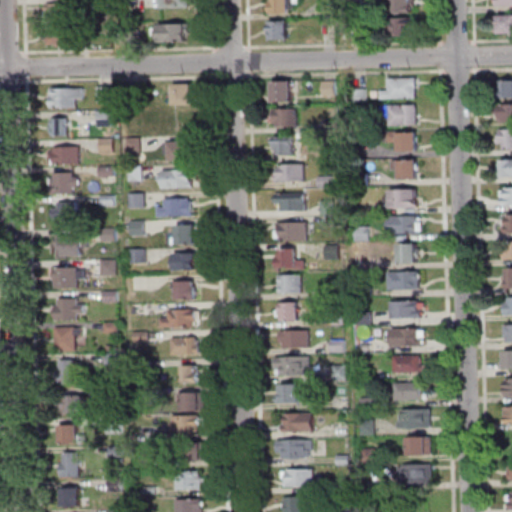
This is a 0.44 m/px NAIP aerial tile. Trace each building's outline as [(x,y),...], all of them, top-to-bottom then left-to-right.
[(111,0),(112,8),(96,9),(96,0),(111,0)] [(125,8),(124,0),(138,0),(139,7),(125,8)] [(191,4),(191,8),(160,9),(160,0),(197,0),(197,4),(191,4)] [(300,0),(300,5),(292,5),(292,14),(271,14),(271,3),(273,3),(273,0),(300,0)] [(394,0),(412,0),(412,5),(414,5),(414,13),(395,14),(394,0)] [(47,5),(76,4),(76,23),(50,24),(50,13),(47,13),(47,5)] [(511,33),(501,34),(501,18),(511,17),(511,33)] [(415,19),(415,37),(397,37),(397,20),(415,19)] [(290,40),(272,40),(272,23),(289,22),(290,40)] [(160,26),(187,25),(188,43),(161,44),(160,26)] [(48,41),(44,41),(44,33),(47,33),(47,27),(89,26),(89,45),(48,46),(48,41)] [(126,31),(140,31),(140,44),(126,45),(126,31)] [(382,100),(382,91),(390,91),(390,79),(418,79),(418,100),(382,100)] [(273,82),(293,82),(293,103),(274,103),(273,82)] [(324,83),(337,82),(338,97),(325,98),(324,83)] [(511,98),(502,98),(502,83),(511,82),(511,98)] [(128,97),(127,85),(141,85),(141,97),(128,97)] [(174,86),(193,85),(193,105),(175,106),(174,86)] [(98,103),(98,89),(114,88),(114,103),(98,103)] [(51,90),(84,89),(85,99),(77,99),(77,108),(52,109),(51,90)] [(353,90),(367,90),(368,104),(353,105),(353,90)] [(418,106),(419,126),(381,127),(381,107),(418,106)] [(511,122),(502,123),(502,119),(500,119),(499,106),(511,106),(511,122)] [(299,127),(278,127),(278,125),(275,125),(275,110),(299,110),(299,127)] [(113,112),(114,127),(99,127),(99,112),(113,112)] [(67,120),(68,136),(53,137),(53,121),(67,120)] [(325,122),(339,122),(339,132),(325,132),(325,122)] [(511,150),(504,150),(504,141),(501,141),(501,131),(511,131),(511,150)] [(388,133),(419,132),(420,153),(400,153),(400,143),(388,143),(388,133)] [(276,137),(295,137),(295,156),(278,156),(278,149),(276,149),(276,137)] [(101,153),(101,140),(115,139),(115,153),(101,153)] [(129,140),(141,139),(142,152),(129,153),(129,140)] [(166,155),(166,143),(191,143),(191,161),(172,162),(172,154),(166,155)] [(56,166),(55,160),(53,160),(53,154),(55,154),(55,149),(81,148),(81,165),(56,166)] [(401,162),(419,161),(420,181),(401,181),(401,162)] [(511,178),(502,178),(502,162),(511,161),(511,178)] [(306,166),(307,182),(277,182),(277,175),(279,175),(279,166),(306,166)] [(115,177),(101,178),(100,168),(114,167),(115,177)] [(144,182),(128,182),(128,168),(143,167),(144,182)] [(192,172),(193,189),(164,190),(164,172),(192,172)] [(75,173),(75,178),(80,178),(80,188),(75,188),(75,194),(54,195),(53,180),(55,180),(55,174),(75,173)] [(355,175),(369,175),(369,187),(355,187),(355,175)] [(319,178),(334,178),(334,188),(320,188),(319,178)] [(511,189),(511,205),(503,206),(503,204),(501,204),(501,192),(507,192),(507,189),(511,189)] [(418,191),(419,210),(392,210),(392,191),(418,191)] [(131,195),(146,194),(147,208),(131,209),(131,195)] [(277,195),(308,194),(308,212),(282,213),(282,205),(277,206),(277,195)] [(103,206),(103,197),(116,196),(116,206),(103,206)] [(160,209),(167,209),(167,200),(190,200),(190,202),(194,202),(194,217),(160,218),(160,209)] [(322,216),(322,202),(336,201),(336,216),(322,216)] [(59,202),(78,202),(78,227),(60,228),(60,219),(53,219),(53,210),(60,210),(59,202)] [(390,217),(420,217),(420,235),(390,235),(390,217)] [(327,219),(342,218),(342,228),(328,228),(327,219)] [(133,222),(146,222),(146,236),(133,237),(133,222)] [(310,242),(282,243),(282,232),(278,232),(278,224),(309,223),(310,242)] [(197,226),(197,245),(179,245),(178,227),(197,226)] [(371,228),(371,243),(357,243),(356,228),(371,228)] [(117,229),(117,242),(105,242),(104,230),(117,229)] [(58,236),(83,236),(84,257),(58,257),(58,236)] [(400,246),(419,245),(419,264),(401,265),(400,246)] [(326,247),(341,247),(341,260),(326,261),(326,247)] [(132,264),(132,250),(147,250),(147,264),(132,264)] [(307,271),(297,271),(297,270),(280,270),(279,254),(282,254),(281,250),(298,250),(299,261),(307,261),(307,271)] [(177,255),(197,254),(197,270),(177,271),(177,255)] [(103,277),(102,261),(118,260),(118,277),(103,277)] [(56,269),(79,269),(79,272),(86,272),(87,280),(79,280),(79,289),(56,290),(56,269)] [(421,273),(422,291),(391,292),(390,273),(421,273)] [(304,294),(280,295),(280,277),(304,276),(304,294)] [(198,288),(198,301),(179,301),(178,283),(195,283),(195,288),(198,288)] [(330,289),(345,289),(345,299),(330,299),(330,289)] [(374,289),(374,298),(357,299),(357,289),(374,289)] [(119,303),(105,303),(104,293),(118,292),(119,303)] [(79,300),(79,306),(86,306),(86,314),(79,314),(79,321),(58,322),(57,307),(60,307),(59,300),(79,300)] [(392,303),(420,302),(420,319),(392,320),(392,303)] [(281,311),(283,311),(283,304),(300,304),(300,322),(283,323),(283,318),(281,318),(281,311)] [(198,322),(195,322),(195,328),(162,329),(162,320),(171,320),(170,311),(198,311),(198,322)] [(374,313),(374,326),(360,326),(359,314),(374,313)] [(333,316),(347,316),(347,326),(334,326),(333,316)] [(120,333),(105,334),(105,324),(120,323),(120,333)] [(57,329),(77,328),(78,352),(58,352),(57,329)] [(393,330),(421,330),(421,342),(424,341),(424,347),(393,348),(393,330)] [(312,349),(282,349),(281,333),(311,332),(312,349)] [(150,342),(135,343),(135,333),(150,333),(150,342)] [(200,346),(201,355),(174,356),(173,340),(198,339),(198,346),(200,346)] [(332,341),(346,341),(346,355),(332,355),(332,341)] [(511,370),(506,371),(506,370),(502,370),(502,364),(506,364),(505,354),(511,353),(511,370)] [(120,365),(106,365),(106,355),(119,355),(120,365)] [(395,357),(423,357),(423,366),(425,366),(425,374),(395,374),(395,357)] [(276,359),(312,358),(312,370),(309,370),(309,377),(277,378),(276,359)] [(60,362),(77,361),(77,385),(59,386),(59,373),(60,372),(60,362)] [(335,367),(348,366),(348,382),(335,382),(335,367)] [(184,384),(183,367),(197,367),(198,384),(184,384)] [(376,371),(377,381),(361,382),(361,371),(376,371)] [(396,402),(396,384),(423,384),(423,401),(396,402)] [(152,395),(137,395),(136,386),(151,385),(152,395)] [(107,401),(106,387),(121,386),(122,401),(107,401)] [(277,404),(277,397),(283,396),(283,386),(301,386),(301,403),(277,404)] [(206,411),(183,412),(182,395),(206,395),(206,411)] [(87,414),(60,415),(59,398),(87,397),(87,414)] [(361,399),(377,399),(377,410),(361,410),(361,399)] [(402,411),(433,410),(433,430),(401,430),(400,423),(402,423),(402,411)] [(316,433),(284,434),(284,427),(286,427),(286,415),(315,414),(316,433)] [(201,434),(178,435),(178,432),(172,432),(172,424),(175,424),(175,417),(201,417),(201,434)] [(123,434),(108,434),(108,419),(122,418),(123,434)] [(361,422),(375,421),(376,436),(362,437),(361,422)] [(87,436),(87,444),(62,445),(61,428),(79,427),(79,436),(87,436)] [(409,439),(433,439),(433,457),(410,458),(409,439)] [(278,442),(310,441),(310,451),(312,451),(312,459),(284,459),(284,455),(279,455),(278,442)] [(209,461),(183,462),(183,445),(209,444),(209,461)] [(124,459),(110,459),(110,448),(124,447),(124,459)] [(362,450),(377,450),(377,465),(363,465),(362,450)] [(154,468),(139,468),(139,452),(153,452),(154,468)] [(80,455),(81,478),(62,478),(62,465),(64,465),(64,455),(80,455)] [(338,457),(351,457),(351,466),(338,466),(338,457)] [(434,466),(434,485),(402,485),(401,479),(399,479),(399,467),(434,466)] [(282,472),(316,472),(316,489),(286,489),(286,481),(282,481),(282,472)] [(200,473),(201,479),(202,478),(202,490),(178,491),(177,473),(200,473)] [(123,492),(110,492),(110,480),(123,480),(123,492)] [(333,483),(348,483),(348,494),(333,494),(333,483)] [(80,489),(81,507),(63,508),(63,490),(80,489)] [(286,511),(286,499),(309,498),(309,511),(286,511)] [(204,501),(204,511),(178,511),(178,501),(204,501)]
